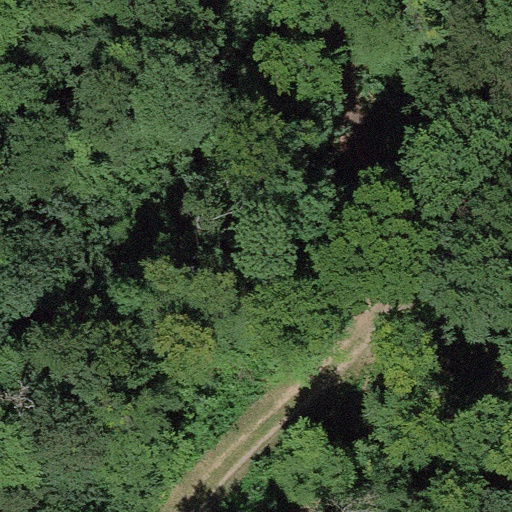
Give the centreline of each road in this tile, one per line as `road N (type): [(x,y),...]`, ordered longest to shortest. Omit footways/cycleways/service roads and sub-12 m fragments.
road 1 (track): [(511,192),(195,511)]
road 2 (track): [(346,0),(345,94),(372,177),(424,283)]
